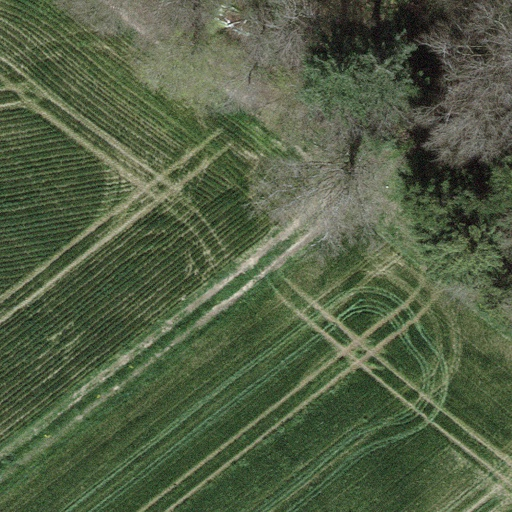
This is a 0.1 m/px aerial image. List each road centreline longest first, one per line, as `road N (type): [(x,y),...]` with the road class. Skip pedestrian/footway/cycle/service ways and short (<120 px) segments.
road 1 (track): [(0,469),(304,233),(372,165)]
road 2 (track): [(511,82),(372,165),(164,0)]
